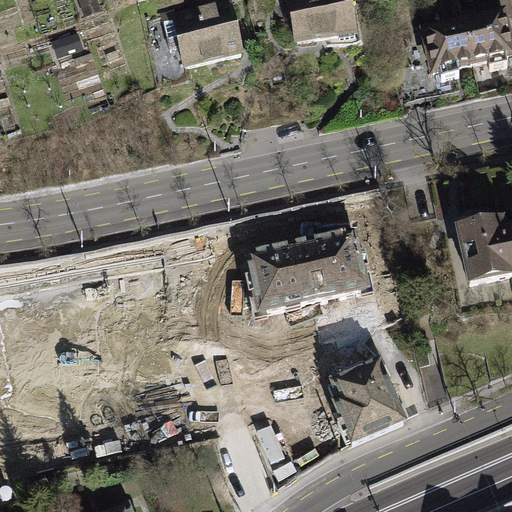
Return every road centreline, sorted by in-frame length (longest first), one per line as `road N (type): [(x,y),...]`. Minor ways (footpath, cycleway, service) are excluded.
road 1 (tertiary): [(511,118),(0,224)]
road 2 (tertiary): [(511,408),(294,511)]
road 3 (primary): [(511,450),(380,511)]
